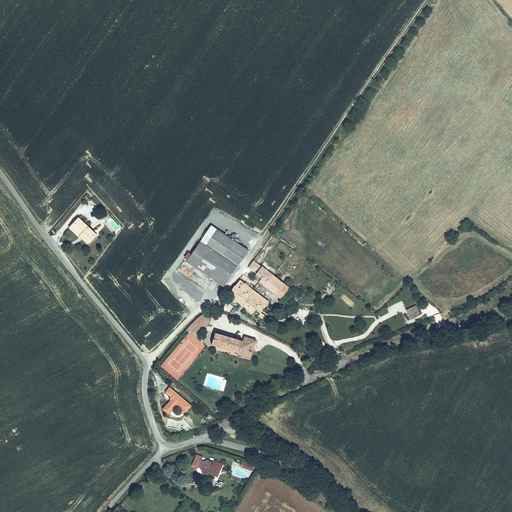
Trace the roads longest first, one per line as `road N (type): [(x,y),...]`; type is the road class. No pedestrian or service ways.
road 1 (residential): [(166,445),(146,405),(142,355),(0,172)]
road 2 (track): [(257,245),(427,0)]
road 3 (residential): [(166,445),(213,440),(265,455),(313,481),(345,511)]
